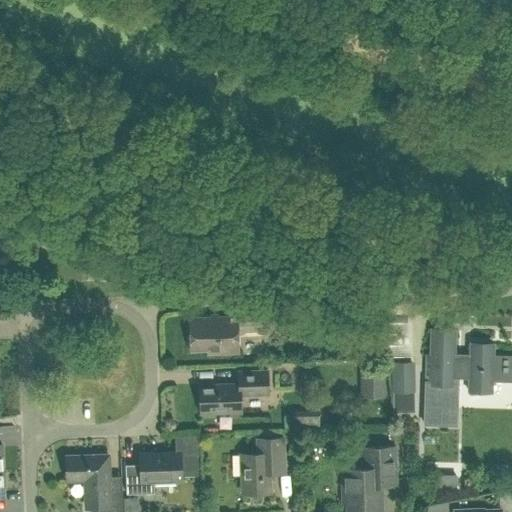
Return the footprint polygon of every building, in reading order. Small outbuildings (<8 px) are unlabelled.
[(228,280),(208,276),(206,284),(226,288),(228,280)] [(189,317),(190,349),(207,349),(207,353),(238,351),(238,325),(258,324),(257,298),(230,299),(231,316),(189,317)] [(456,425),(457,385),(458,376),(469,376),(468,391),(492,392),(492,380),(511,380),(511,354),(493,354),(493,343),(470,342),(469,356),(458,356),(458,353),(454,353),(455,329),(431,328),(429,354),(426,354),(426,355),(425,384),(423,424),(456,425)] [(367,396),(384,396),(384,364),(367,364),(367,396)] [(393,389),(414,389),(413,364),(393,365),(393,389)] [(200,385),(201,413),(241,411),(240,394),(269,393),(268,370),(239,371),(239,383),(200,385)] [(313,383),(301,383),(301,393),(314,393),(313,383)] [(178,452),(140,453),(140,464),(125,465),(126,493),(154,492),(153,481),(181,480),(181,471),(198,470),(197,454),(198,454),(197,435),(178,436),(178,452)] [(271,492),(270,472),(284,472),(284,466),(283,437),(268,438),(257,438),(257,453),(240,453),(242,493),(271,492)] [(346,511),(382,511),(381,485),(397,484),(395,446),(362,447),(362,457),(364,457),(365,467),(341,468),(341,486),(345,486),(346,511)] [(108,454),(66,456),(67,480),(85,479),(86,507),(104,507),(104,511),(122,511),(122,482),(109,482),(108,454)]
